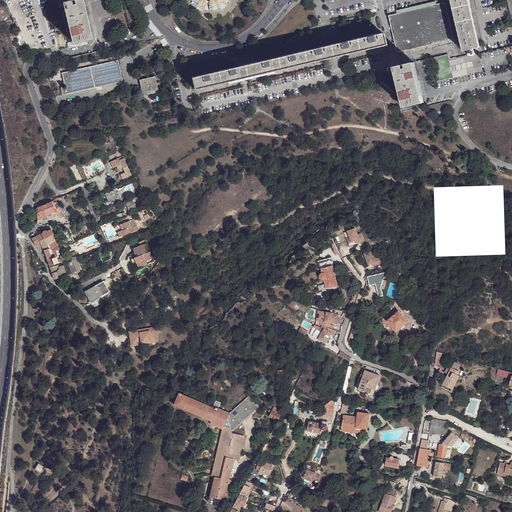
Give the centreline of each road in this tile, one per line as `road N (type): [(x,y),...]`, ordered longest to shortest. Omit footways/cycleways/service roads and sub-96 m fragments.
road 1 (residential): [(159,25),(30,67),(52,148),(20,211),(19,231)]
road 2 (motorway): [(0,379),(7,279),(0,173)]
road 3 (residential): [(159,25),(197,46),(225,46),(257,29),(282,0)]
road 4 (residential): [(406,511),(429,377)]
